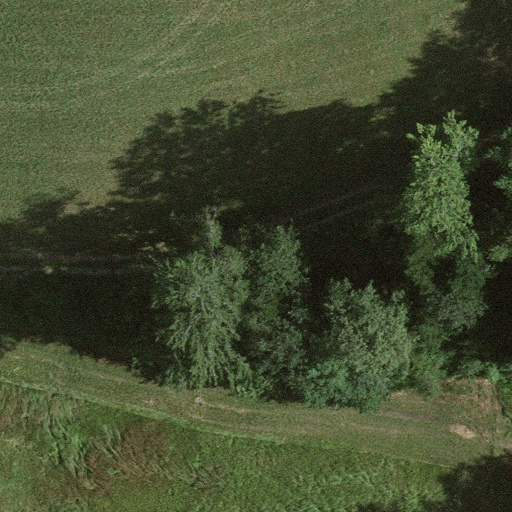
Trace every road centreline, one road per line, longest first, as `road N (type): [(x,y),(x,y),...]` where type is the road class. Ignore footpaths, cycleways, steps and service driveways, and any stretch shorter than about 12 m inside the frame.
road 1 (track): [(511,129),(286,237),(174,278),(0,272)]
road 2 (track): [(0,326),(200,382),(337,402),(511,403)]
